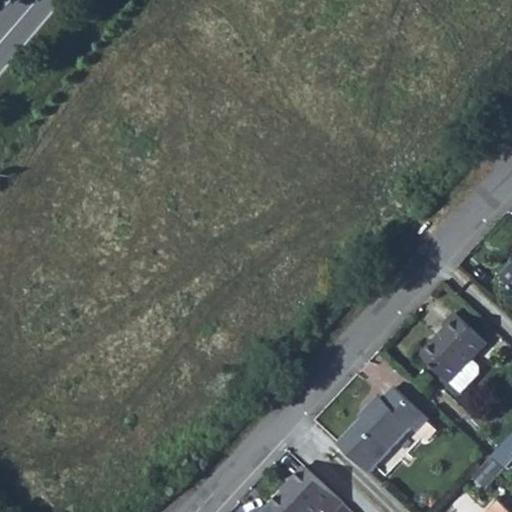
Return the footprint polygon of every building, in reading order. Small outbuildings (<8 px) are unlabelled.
[(511,267),(503,276),(511,284),(511,267)] [(452,382),(474,359),(489,343),(457,313),(445,324),(449,328),(423,354),(452,382)] [(474,359),(452,382),(464,393),(483,374),(483,366),(474,359)] [(417,382),(425,389),(435,378),(427,371),(417,382)] [(342,444),(373,473),(415,428),(419,432),(431,419),(396,387),(385,399),(382,397),(368,412),(370,414),(342,444)] [(492,487),(511,467),(511,441),(479,475),(492,487)] [(337,511),(345,503),(307,467),(295,479),(297,481),(273,506),(279,511),(324,511),(327,509),(330,511),(337,511)] [(511,511),(511,510),(502,501),(492,511),(511,511)]
